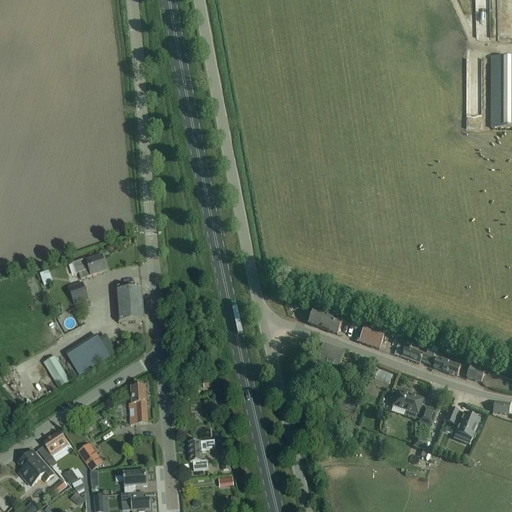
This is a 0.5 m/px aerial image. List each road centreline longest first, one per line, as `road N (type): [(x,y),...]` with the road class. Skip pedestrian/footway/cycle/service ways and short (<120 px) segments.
road 1 (primary): [(276,511),(169,0)]
road 2 (unclassified): [(159,361),(132,0)]
road 3 (unclassified): [(261,317),(198,0)]
road 4 (unclassified): [(511,401),(261,317)]
road 5 (unclassified): [(307,511),(261,317)]
road 6 (unclassified): [(0,462),(134,369),(159,361)]
road 7 (unclassified): [(172,511),(159,361)]
road 8 (track): [(472,123),(470,39),(454,0)]
